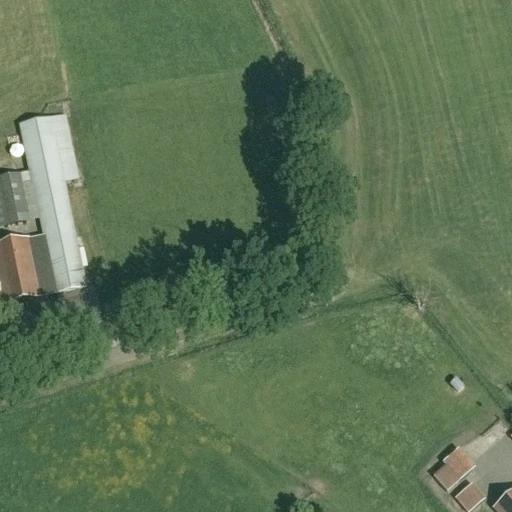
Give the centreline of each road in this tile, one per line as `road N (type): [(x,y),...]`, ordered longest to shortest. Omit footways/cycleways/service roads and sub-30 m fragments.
road 1 (track): [(141,349),(311,299)]
road 2 (unclassified): [(0,393),(141,349)]
